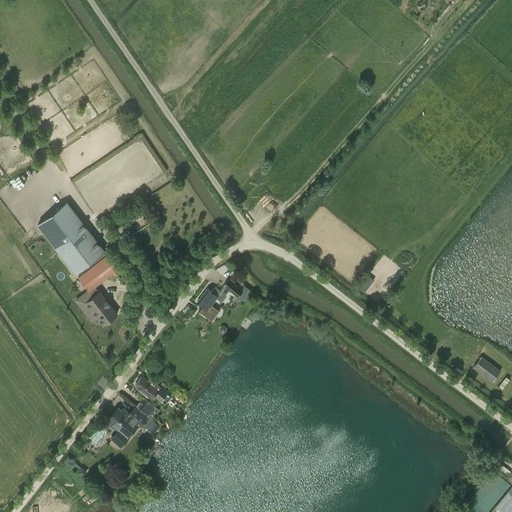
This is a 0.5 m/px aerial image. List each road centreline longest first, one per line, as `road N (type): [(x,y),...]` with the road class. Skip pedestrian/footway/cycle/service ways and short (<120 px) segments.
road 1 (unclassified): [(511,431),(287,256),(251,238),(191,285),(11,511)]
road 2 (unknown): [(152,334),(132,259),(47,172)]
